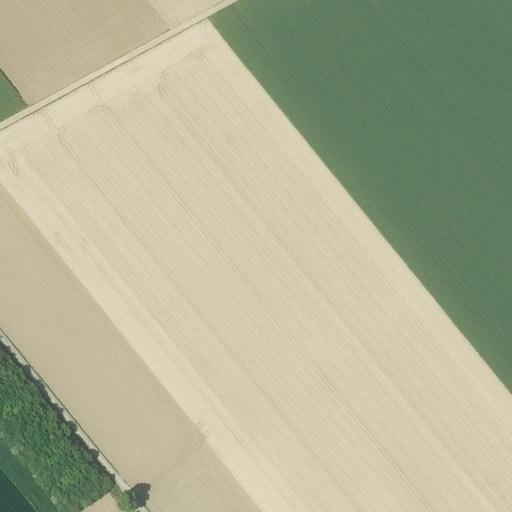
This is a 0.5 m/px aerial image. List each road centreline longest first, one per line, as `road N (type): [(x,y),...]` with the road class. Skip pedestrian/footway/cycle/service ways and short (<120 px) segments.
road 1 (track): [(232,0),(0,125)]
road 2 (track): [(0,333),(143,511)]
